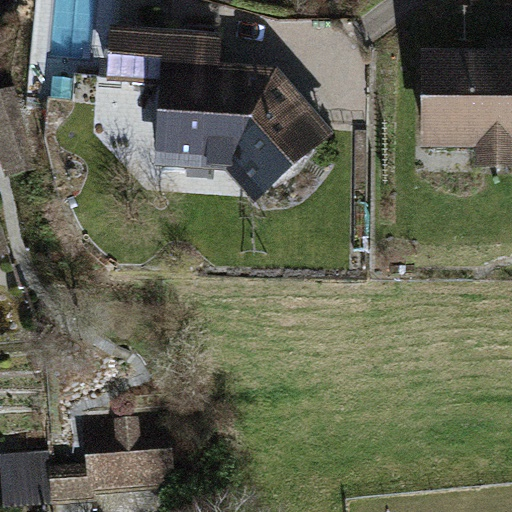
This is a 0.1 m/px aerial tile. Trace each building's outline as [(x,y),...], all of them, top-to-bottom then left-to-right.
[(168,32),(104,29),(102,79),(148,81),(144,164),(219,168),(254,205),(328,136),(268,71),(213,69),(215,34),(168,32)] [(481,50),(414,50),(413,147),(466,147),(466,168),(511,168),(511,39),(481,39),(481,50)] [(9,86),(0,87),(0,131),(1,135),(18,132),(9,86)] [(153,415),(67,426),(72,461),(45,465),(49,502),(99,495),(162,485),(153,415)] [(0,507),(49,502),(45,465),(44,450),(0,454),(0,507)]
